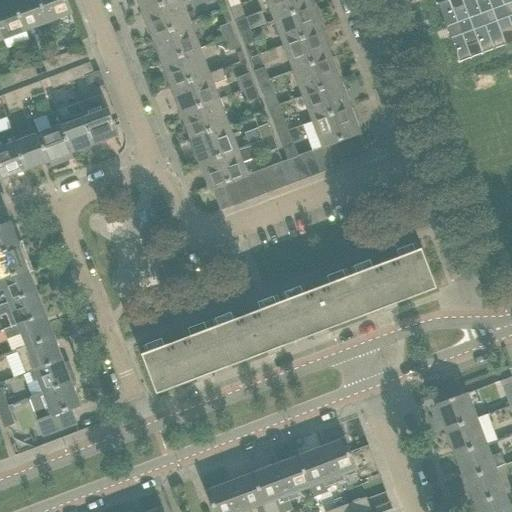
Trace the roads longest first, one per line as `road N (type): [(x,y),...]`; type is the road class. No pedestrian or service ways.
road 1 (residential): [(28,511),(366,384)]
road 2 (residential): [(146,427),(66,208),(150,169)]
road 3 (residential): [(417,160),(195,242),(170,188),(150,169)]
road 4 (residential): [(355,351),(146,427)]
road 5 (residential): [(150,169),(92,0)]
road 6 (residential): [(472,324),(417,160)]
road 7 (residential): [(417,160),(356,0)]
road 8 (residential): [(146,427),(0,484)]
road 9 (residential): [(366,384),(507,324)]
road 10 (residential): [(415,511),(366,384)]
road 11 (residential): [(472,324),(441,323),(355,351)]
